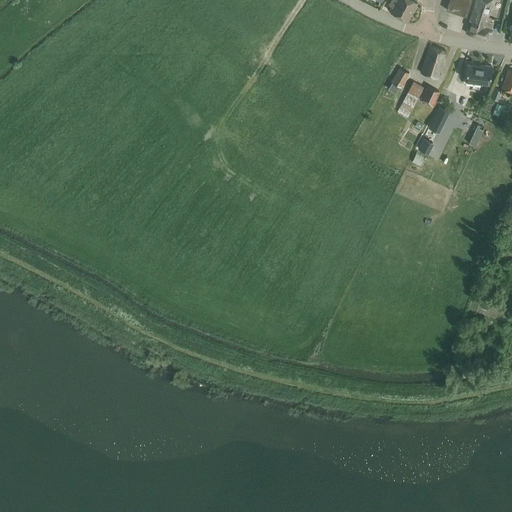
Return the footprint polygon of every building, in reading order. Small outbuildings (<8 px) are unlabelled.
[(390,0),(388,5),(392,7),(390,11),(407,21),(413,10),(412,9),(415,2),(411,0),(390,0)] [(450,0),(447,10),(466,16),(471,0),(450,0)] [(492,0),(476,0),(472,17),(471,17),(467,33),(488,39),(492,22),(487,21),(492,0)] [(421,73),(438,78),(447,51),(430,46),(421,73)] [(465,80),(489,83),(492,65),(487,65),(486,67),(467,64),(465,80)] [(392,83),(400,88),(409,73),(400,68),(391,82),(392,83)] [(511,70),(508,69),(502,88),(511,91),(511,70)] [(424,88),(413,82),(397,112),(407,118),(424,88)] [(440,92),(427,86),(419,100),(432,107),(440,92)] [(500,114),(506,103),(500,100),(495,111),(500,114)] [(432,120),(441,125),(448,111),(440,106),(432,120)] [(438,132),(441,125),(432,120),(429,128),(438,132)] [(480,126),(477,125),(468,144),(475,147),(483,130),(479,129),(480,126)] [(427,153),(432,142),(423,138),(418,149),(427,153)]
